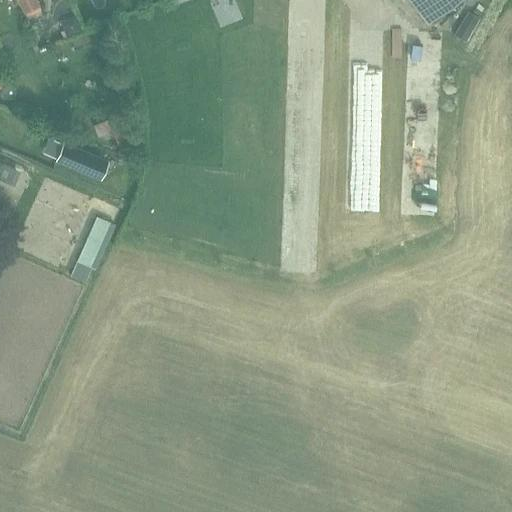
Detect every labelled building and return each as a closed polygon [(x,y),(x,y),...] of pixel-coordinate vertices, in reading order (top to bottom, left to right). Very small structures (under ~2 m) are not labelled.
[(35,0),(18,0),(24,12),(39,6),(35,0)] [(455,0),(412,0),(429,21),(455,0)] [(466,26),(455,48),(468,54),(478,31),(466,26)] [(118,127),(91,139),(97,152),(124,140),(118,127)] [(413,156),(414,171),(430,169),(428,155),(413,156)] [(89,281),(108,235),(90,228),(71,273),(89,281)]
